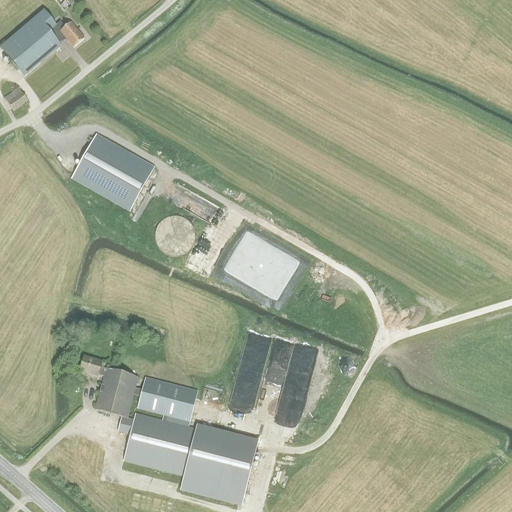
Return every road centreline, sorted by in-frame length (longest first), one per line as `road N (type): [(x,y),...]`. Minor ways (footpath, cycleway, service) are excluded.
road 1 (track): [(438,324),(386,337),(329,435),(311,448),(269,446)]
road 2 (track): [(255,218),(353,275),(368,289),(386,337)]
